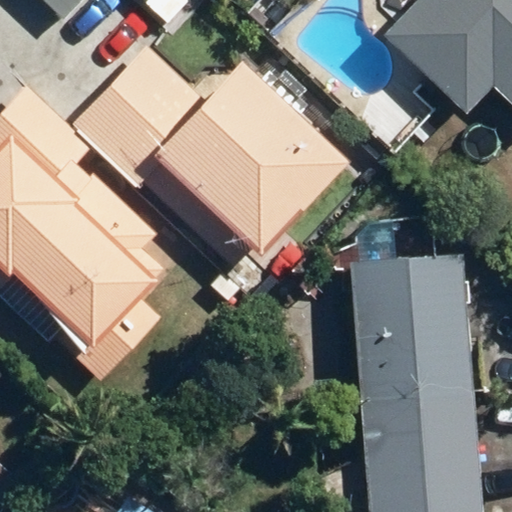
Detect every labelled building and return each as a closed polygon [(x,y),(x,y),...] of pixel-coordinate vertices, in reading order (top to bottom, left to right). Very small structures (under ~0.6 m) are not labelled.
[(59,0),(71,10),(79,0),(59,0)] [(511,0),(409,0),(386,25),(471,108),(503,75),(511,83),(511,0)] [(208,93),(151,40),(80,116),(146,179),(173,151),(272,244),(360,152),(251,48),(208,93)] [(0,290),(51,340),(70,320),(98,347),(174,268),(149,243),(164,228),(87,154),(97,144),(29,77),(0,106),(0,290)] [(373,391),(482,384),(473,242),(409,246),(406,210),(362,212),(373,391)] [(489,511),(482,384),(373,391),(380,511),(489,511)] [(0,498),(22,475),(0,453),(0,498)]
